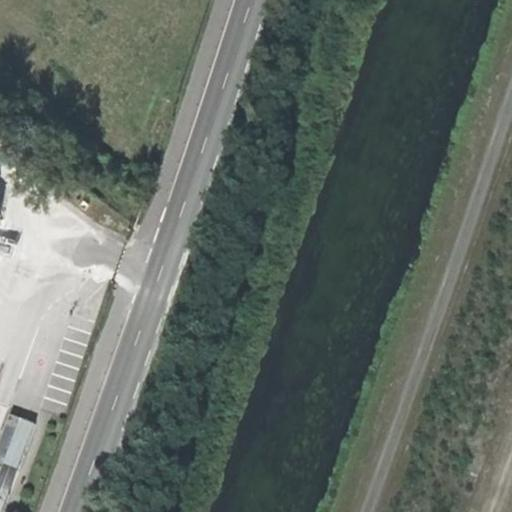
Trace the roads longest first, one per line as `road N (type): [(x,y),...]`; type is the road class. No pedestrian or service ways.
road 1 (tertiary): [(77,511),(252,0)]
road 2 (track): [(511,77),(362,511)]
